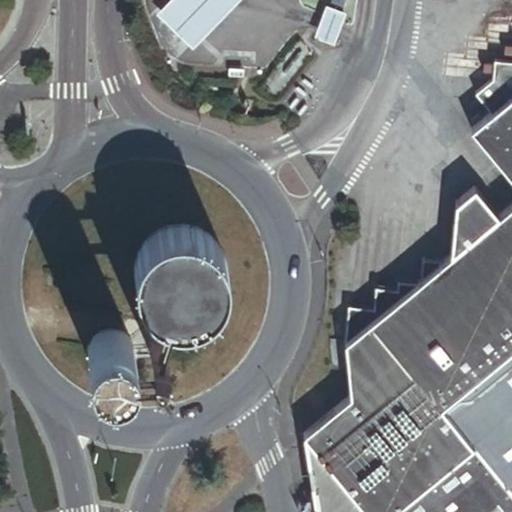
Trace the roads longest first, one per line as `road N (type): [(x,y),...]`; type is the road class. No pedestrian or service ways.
road 1 (secondary): [(174,424),(224,404),(266,362),(282,332),(289,266),(282,234),(254,187),(210,153),(155,138)]
road 2 (secondary): [(18,213),(1,266),(6,322),(51,392)]
road 3 (secondary): [(72,0),(68,160)]
road 4 (secondary): [(155,138),(119,83),(110,0)]
road 5 (secondary): [(51,392),(109,422),(174,424)]
road 6 (secondary): [(51,392),(80,511)]
